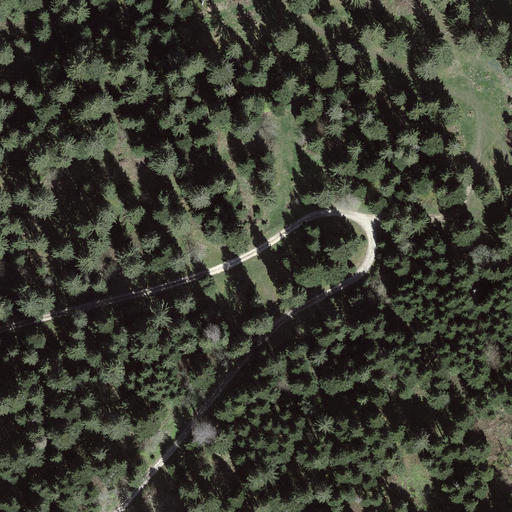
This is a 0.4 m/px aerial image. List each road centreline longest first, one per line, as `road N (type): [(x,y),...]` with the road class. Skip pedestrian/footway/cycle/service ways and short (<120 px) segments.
road 1 (track): [(0,330),(203,274),(318,211),(354,213),(369,227)]
road 2 (track): [(120,511),(263,338),(363,270),(373,248),(369,227)]
road 3 (track): [(478,164),(465,203),(451,215),(385,218),(369,227)]
